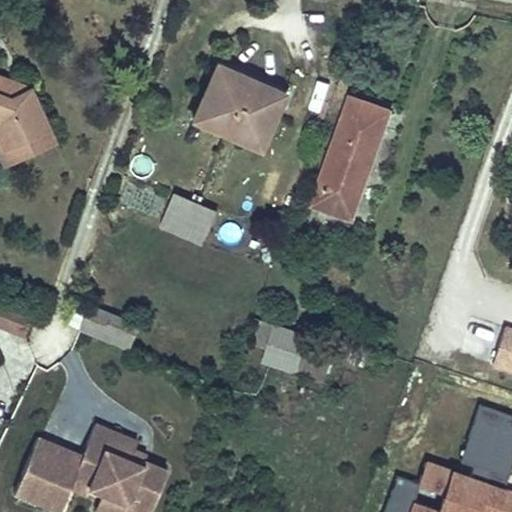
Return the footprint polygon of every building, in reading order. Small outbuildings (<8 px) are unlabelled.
[(260,148),(281,100),(239,81),(242,75),(217,64),(193,119),(260,148)] [(284,93),(242,75),(239,81),(281,100),(284,93)] [(9,98),(0,94),(0,93),(5,79),(0,77),(0,134),(6,147),(48,128),(30,89),(9,98)] [(0,94),(9,98),(30,89),(5,79),(0,93),(0,94)] [(353,221),(391,113),(352,99),(314,207),(353,221)] [(0,160),(3,167),(55,144),(48,128),(6,147),(0,134),(0,160)] [(271,169),(259,195),(271,200),(283,174),(271,169)] [(204,243),(218,211),(176,193),(162,225),(204,243)] [(13,319),(19,305),(3,298),(0,304),(0,324),(26,334),(29,325),(13,319)] [(131,349),(142,324),(91,303),(81,328),(131,349)] [(29,325),(35,311),(19,305),(13,319),(29,325)] [(267,349),(275,324),(261,319),(253,344),(267,349)] [(307,339),(309,335),(275,324),(267,349),(263,362),(296,372),(297,370),(307,339)] [(511,330),(504,328),(493,364),(511,370),(511,330)] [(325,380),(336,349),(307,339),(297,370),(325,380)] [(511,511),(511,493),(504,491),(511,468),(511,417),(480,407),(462,464),(474,468),(470,480),(426,465),(420,486),(398,479),(387,511),(511,511)] [(131,511),(149,511),(168,469),(144,459),(142,464),(130,459),(135,449),(138,440),(96,422),(82,455),(99,462),(89,486),(103,491),(126,501),(123,508),(131,511)] [(70,486),(50,478),(63,447),(38,437),(15,492),(60,511),(70,486)] [(89,486),(99,462),(63,447),(50,478),(70,486),(86,493),(89,486)] [(144,459),(146,454),(135,449),(130,459),(142,464),(144,459)] [(131,511),(123,508),(126,501),(103,491),(94,511),(95,511),(131,511)]
